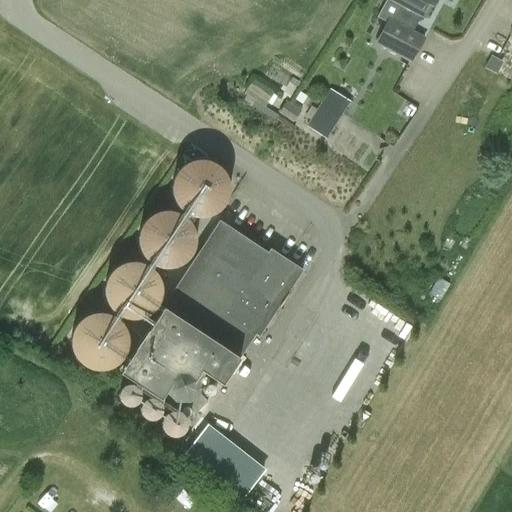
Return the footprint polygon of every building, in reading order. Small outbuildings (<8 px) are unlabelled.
[(388,0),(402,8),(394,23),(389,20),(374,45),(412,65),(425,39),(413,32),(420,18),(424,20),(435,0),(388,0)] [(490,57),(483,69),(495,76),(502,63),(490,57)] [(342,115),(322,102),(306,127),(326,141),(342,115)] [(172,181),(171,191),(172,200),(177,209),(184,215),(192,219),(202,220),(211,218),(219,213),(225,205),(229,196),(229,187),(226,178),(221,170),(213,164),(203,162),(194,162),(184,166),(177,173),(172,181)] [(192,229),(186,222),(179,216),(169,213),(159,214),(150,217),(143,224),(138,233),(137,242),(138,251),(143,260),(150,266),(158,270),(168,271),(177,269),(185,264),(191,257),(194,248),(195,238),(192,229)] [(198,380),(208,367),(187,354),(199,336),(238,362),(254,337),(258,339),(302,272),(268,250),(266,254),(217,221),(119,371),(161,398),(164,394),(173,403),(183,404),(194,415),(205,404),(197,394),(198,380)] [(158,280),(152,272),(144,267),(135,264),(125,264),(116,268),(109,275),(104,283),(103,293),(104,302),(109,311),(116,317),(124,321),(134,322),(143,320),(151,315),(157,307),(160,299),(161,289),(158,280)] [(126,331),(120,323),(112,318),(103,315),(93,316),(84,319),(77,326),(72,335),(70,344),(72,354),(76,362),(83,369),(92,373),(101,374),(111,371),(119,366),(125,359),(128,350),(129,340),(126,331)] [(381,319),(369,339),(392,354),(405,334),(381,319)] [(200,432),(181,457),(239,503),(259,478),(200,432)]
